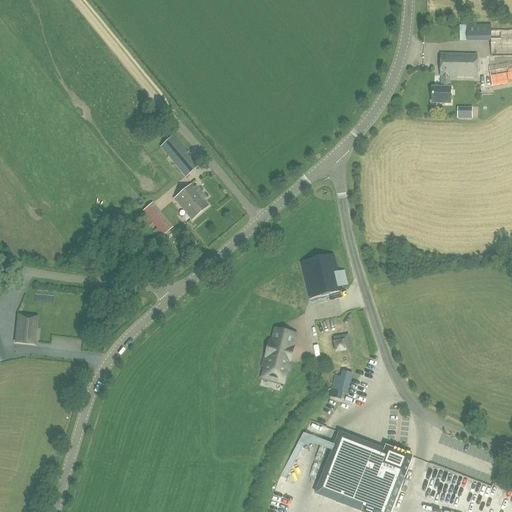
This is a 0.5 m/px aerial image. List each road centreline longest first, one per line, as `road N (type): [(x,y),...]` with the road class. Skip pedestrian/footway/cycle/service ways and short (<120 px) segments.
road 1 (unclassified): [(511,450),(438,424),(402,392),(353,254),(338,154)]
road 2 (secondary): [(54,511),(95,382),(125,339),(175,293)]
road 3 (secondary): [(175,293),(338,154)]
road 4 (track): [(203,154),(77,0)]
road 5 (unclassified): [(175,293),(0,263)]
road 6 (secondary): [(338,154),(389,86),(409,0)]
